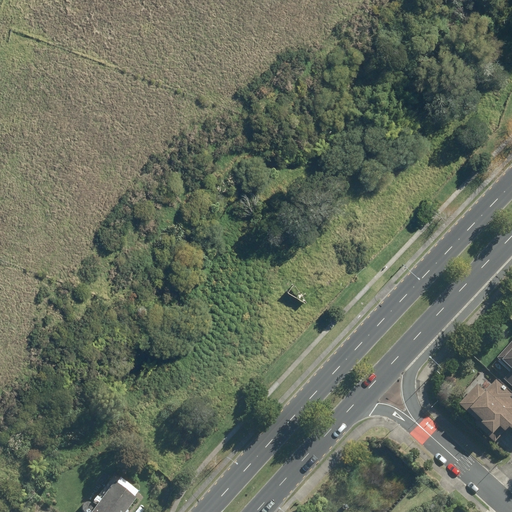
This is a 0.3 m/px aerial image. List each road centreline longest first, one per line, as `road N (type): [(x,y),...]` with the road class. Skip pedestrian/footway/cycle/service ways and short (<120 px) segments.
road 1 (primary): [(208,511),(511,185)]
road 2 (primary): [(511,236),(404,352)]
road 3 (primary): [(355,406),(258,511)]
